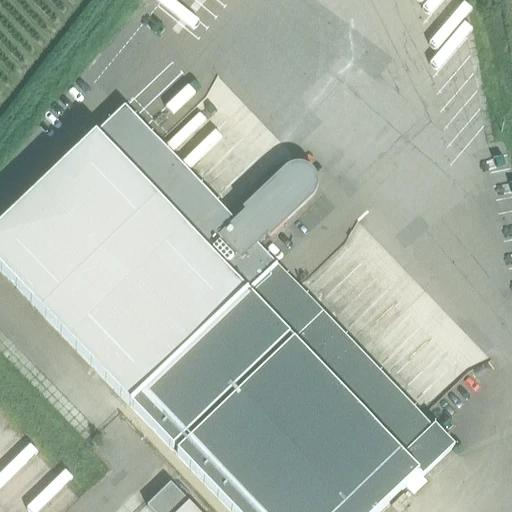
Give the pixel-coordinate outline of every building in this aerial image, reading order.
[(186,0),(202,14),(214,0),(186,0)] [(184,102),(205,79),(197,72),(176,95),(184,102)] [(150,117),(158,126),(182,104),(174,95),(150,117)] [(125,109),(0,227),(0,272),(131,408),(230,511),(379,511),(419,475),(422,479),(454,448),(435,427),(432,430),(276,268),(262,253),(312,201),(316,194),(318,186),(316,178),(311,172),(305,168),(297,166),(289,168),(282,173),(234,224),(125,109)] [(252,158),(215,191),(222,199),(259,166),(252,158)] [(312,295),(347,258),(339,251),(304,288),(312,295)] [(436,354),(400,387),(406,394),(443,361),(436,354)] [(146,509),(149,511),(181,511),(189,505),(170,486),(146,509)]
